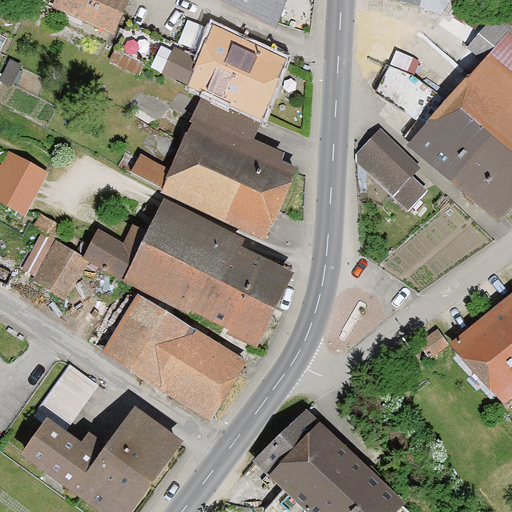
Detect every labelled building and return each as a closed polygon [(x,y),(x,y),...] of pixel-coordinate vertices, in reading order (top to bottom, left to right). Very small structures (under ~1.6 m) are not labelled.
[(64,0),(61,6),(118,36),(137,0),(64,0)] [(231,0),(289,25),(300,0),(231,0)] [(473,49),(489,63),(455,103),(511,151),(511,34),(511,32),(511,3),(473,49)] [(167,68),(276,118),(302,62),(219,24),(208,50),(181,37),(167,68)] [(501,214),(511,200),(511,151),(455,103),(409,77),(417,63),(396,55),(380,87),(433,125),(414,145),(501,214)] [(168,182),(177,186),(280,240),(317,168),(264,141),(271,127),(212,97),(168,182)] [(358,154),(358,163),(408,210),(426,192),(410,177),(418,168),(380,131),(358,154)] [(132,169),(162,183),(170,165),(141,151),(132,169)] [(43,173),(9,155),(0,171),(0,199),(23,211),(43,173)] [(100,234),(89,257),(255,336),(285,274),(235,250),(238,242),(166,208),(153,236),(133,227),(125,245),(100,234)] [(85,264),(57,247),(36,279),(64,297),(85,264)] [(511,295),(460,340),(511,399),(511,295)] [(138,300),(107,352),(208,412),(239,360),(138,300)] [(73,360),(35,412),(47,420),(27,448),(114,511),(141,511),(192,443),(140,405),(109,447),(76,423),(105,383),(73,360)] [(312,403),(263,452),(324,511),(411,511),(418,505),(312,403)]
